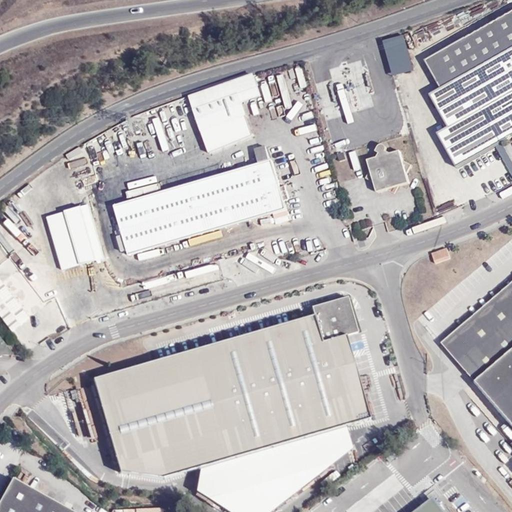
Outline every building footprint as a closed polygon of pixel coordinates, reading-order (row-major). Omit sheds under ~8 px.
[(511,14),(427,62),(443,90),(432,96),(450,129),(439,135),(458,168),(511,135),(511,14)] [(256,73),(188,96),(208,154),(256,138),(245,104),(264,98),(256,73)] [(383,149),(378,157),(369,160),(372,169),(368,175),(367,178),(376,183),(378,192),(387,189),(395,194),(400,186),(409,183),(407,173),(411,165),(403,161),(400,151),(391,153),(383,149)] [(273,162),(119,207),(132,252),(286,208),(273,162)] [(104,259),(89,206),(48,217),(65,271),(104,259)] [(449,258),(446,248),(430,254),(434,264),(449,258)] [(28,319),(0,282),(0,317),(11,332),(28,319)] [(511,422),(511,285),(444,345),(511,422)] [(313,309),(315,317),(93,382),(95,382),(120,475),(164,480),(371,420),(348,339),(359,335),(349,299),(313,309)] [(0,342),(0,358),(10,359),(12,357),(0,342)] [(74,511),(13,478),(0,501),(0,511),(74,511)] [(412,511),(441,511),(431,498),(412,511)]
